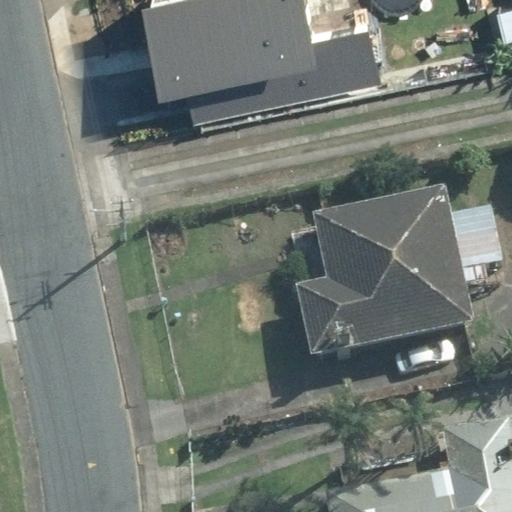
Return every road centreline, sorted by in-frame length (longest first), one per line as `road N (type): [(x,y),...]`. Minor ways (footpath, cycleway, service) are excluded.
road 1 (residential): [(30,170),(84,425),(94,511)]
road 2 (residential): [(0,31),(30,170)]
